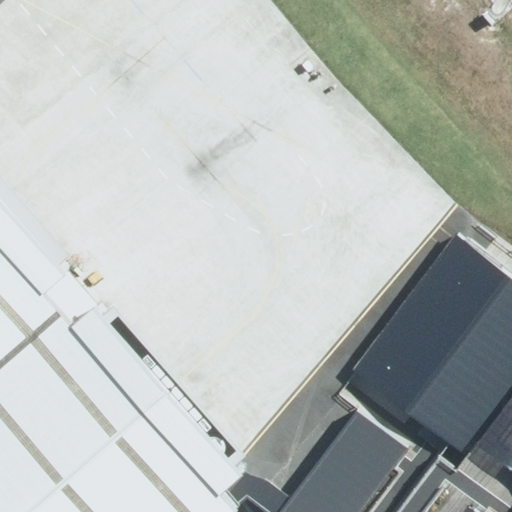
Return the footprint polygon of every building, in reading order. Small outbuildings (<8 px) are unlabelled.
[(0,367),(81,296),(0,205),(0,367)] [(511,266),(451,219),(348,349),(470,444),(511,390),(511,266)] [(215,511),(248,484),(81,296),(0,367),(0,511),(215,511)] [(511,511),(511,400),(449,484),(485,511),(511,511)] [(485,511),(449,484),(427,511),(485,511)]
